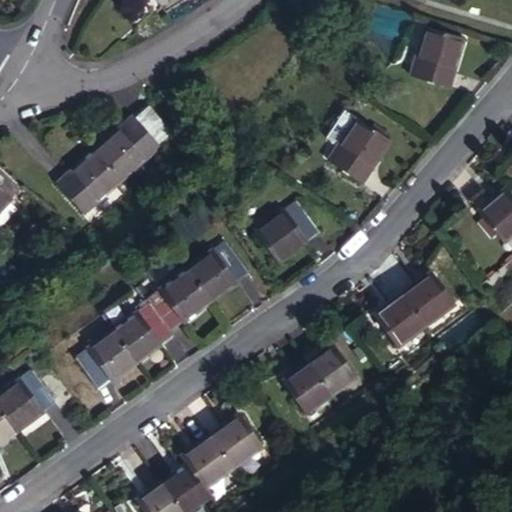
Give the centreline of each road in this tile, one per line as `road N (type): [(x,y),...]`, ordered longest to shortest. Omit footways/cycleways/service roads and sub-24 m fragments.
road 1 (residential): [(511,86),(387,236),(2,511)]
road 2 (residential): [(27,62),(59,83),(88,85),(147,61),(238,0)]
